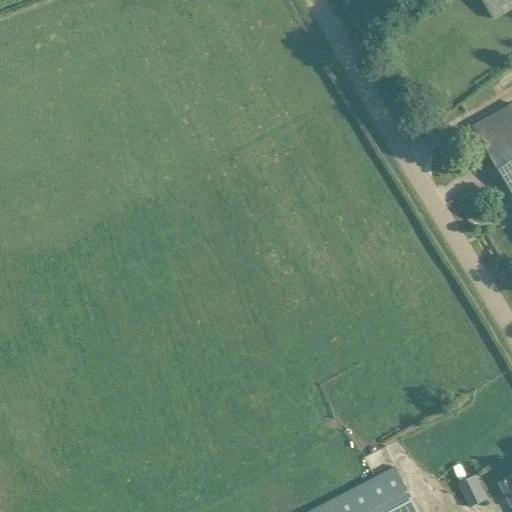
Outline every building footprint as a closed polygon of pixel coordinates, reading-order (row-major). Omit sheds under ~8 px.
[(511,0),(481,0),(493,20),(510,10),(511,9),(511,0)] [(511,104),(490,118),(473,128),(511,194),(511,104)] [(417,511),(395,468),(309,511),(417,511)] [(511,511),(511,476),(499,483),(511,507),(511,506),(511,511)] [(459,485),(471,508),(486,501),(474,477),(459,485)]
